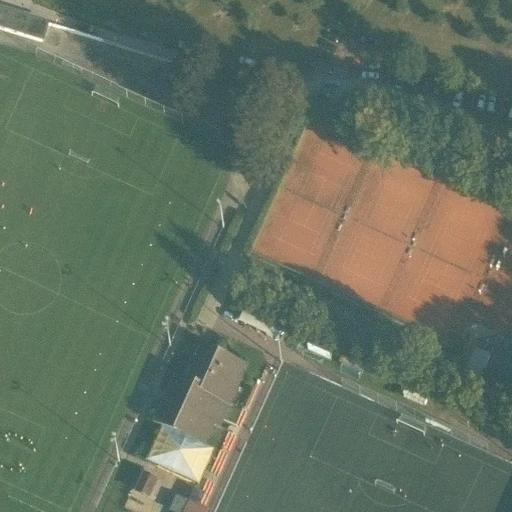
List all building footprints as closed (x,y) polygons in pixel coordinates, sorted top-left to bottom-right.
[(27,21),(0,12),(0,31),(21,38),(27,21)] [(46,27),(27,21),(21,38),(41,44),(46,27)] [(275,109),(283,112),(288,100),(280,98),(275,109)] [(239,325),(282,344),(286,334),(243,315),(239,325)] [(478,387),(502,397),(508,383),(511,384),(511,343),(500,338),(491,359),(479,386),(478,387)] [(479,386),(491,359),(475,352),(463,379),(479,386)] [(158,427),(200,446),(213,418),(220,421),(243,371),(204,353),(198,367),(194,366),(190,374),(194,376),(189,388),(178,383),(172,396),(168,394),(164,404),(167,406),(158,427)] [(214,454),(161,431),(146,465),(198,489),(214,454)] [(143,476),(134,496),(149,503),(158,483),(143,476)] [(185,511),(188,506),(176,501),(171,511),(185,511)]
